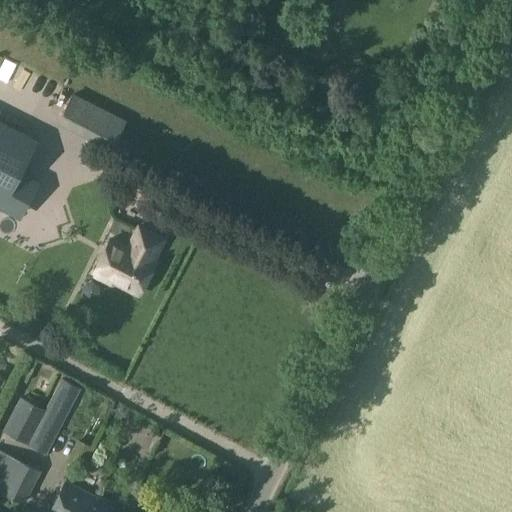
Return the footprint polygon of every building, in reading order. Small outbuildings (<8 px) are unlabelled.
[(114,151),(129,120),(74,93),(59,124),(114,151)] [(34,140),(0,122),(0,204),(20,214),(36,183),(17,173),(34,140)] [(153,259),(164,238),(140,225),(129,247),(111,238),(95,271),(97,272),(96,274),(113,283),(116,281),(140,293),(156,260),(153,259)] [(97,303),(105,290),(90,281),(82,295),(97,303)] [(59,309),(50,326),(75,340),(84,323),(59,309)] [(48,453),(81,388),(61,378),(59,381),(45,374),(31,399),(21,394),(2,430),(48,453)] [(0,492),(25,504),(42,470),(0,449),(0,492)] [(111,511),(114,506),(66,481),(50,511),(111,511)]
